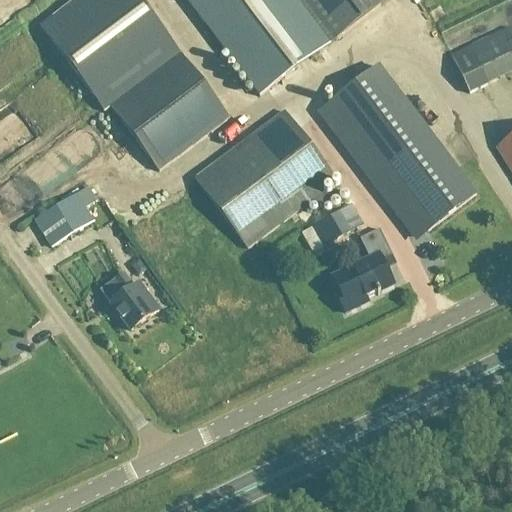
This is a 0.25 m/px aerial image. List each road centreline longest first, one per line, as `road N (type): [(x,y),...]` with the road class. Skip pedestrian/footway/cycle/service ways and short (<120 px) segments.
road 1 (unclassified): [(166,460),(511,289)]
road 2 (trunk): [(201,511),(511,361)]
road 3 (unclassified): [(166,460),(0,235)]
